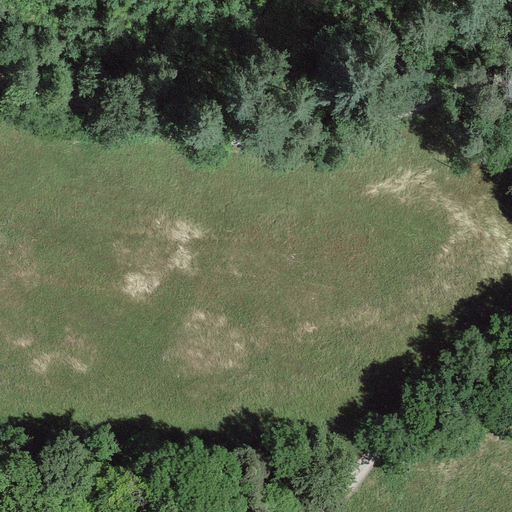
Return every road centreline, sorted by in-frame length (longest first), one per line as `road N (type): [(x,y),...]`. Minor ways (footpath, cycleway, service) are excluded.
road 1 (track): [(0,77),(199,129),(276,133),(341,125),(511,78)]
road 2 (track): [(326,511),(420,404),(511,327)]
